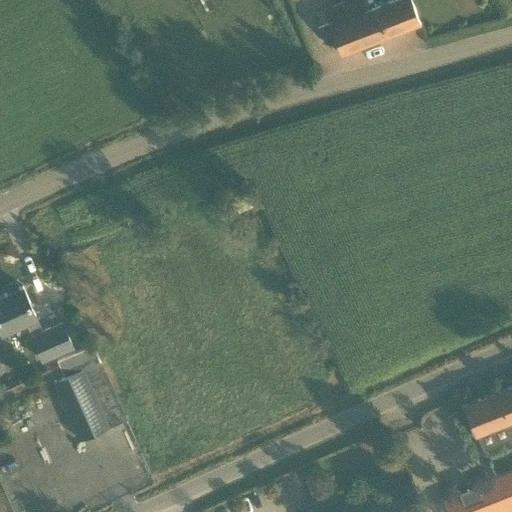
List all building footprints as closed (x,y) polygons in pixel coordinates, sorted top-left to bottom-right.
[(349,0),(323,10),(340,54),(420,23),(411,0),(392,0),(363,12),(358,0),(349,0)] [(42,331),(35,315),(22,286),(0,295),(0,328),(2,328),(3,330),(24,320),(32,336),(31,336),(42,360),(73,346),(62,322),(42,331)] [(57,360),(64,376),(82,368),(99,360),(89,338),(79,343),(81,348),(57,360)] [(82,368),(64,376),(53,381),(79,439),(126,418),(99,360),(82,368)] [(510,437),(511,436),(511,385),(462,405),(474,435),(505,423),(510,437)] [(507,511),(511,510),(511,471),(441,499),(446,511),(507,511)]
